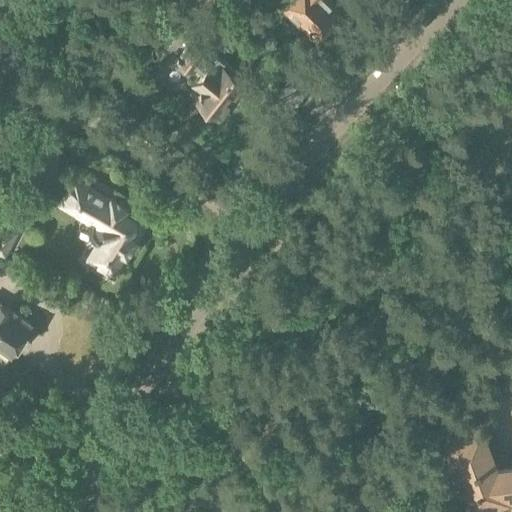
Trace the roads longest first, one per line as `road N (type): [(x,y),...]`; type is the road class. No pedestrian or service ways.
road 1 (residential): [(82,511),(247,221)]
road 2 (residential): [(247,221),(458,0)]
road 3 (residential): [(247,221),(144,148),(0,73)]
